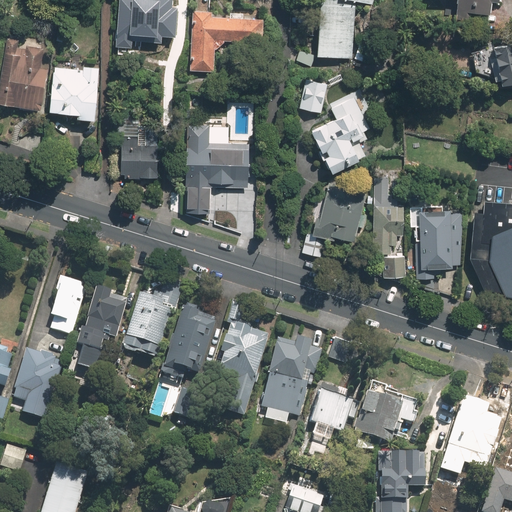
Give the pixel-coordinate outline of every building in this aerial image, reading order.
[(171,0),(118,0),(115,50),(130,51),(131,44),(160,46),(161,40),(174,41),(176,11),(170,10),(171,0)] [(365,0),(312,0),(311,22),(321,23),(318,57),(359,61),(365,0)] [(463,0),(460,14),(473,17),(475,7),(496,11),(498,0),(463,0)] [(189,73),(212,74),(213,51),(215,51),(223,45),(223,43),(261,45),(262,22),(211,20),(211,14),(192,13),(189,73)] [(0,77),(0,106),(38,113),(46,71),(39,70),(43,50),(26,47),(25,51),(16,50),(18,42),(6,40),(0,77)] [(475,79),(484,77),(489,99),(511,94),(511,41),(469,50),(475,79)] [(316,52),(301,48),(298,61),(313,65),(316,52)] [(92,125),(98,70),(83,69),(82,76),(71,74),(72,71),(54,69),(54,75),(52,74),(48,116),(75,119),(75,123),(92,125)] [(331,80),(309,75),(302,106),(324,111),(331,80)] [(332,178),(358,165),(356,162),(365,158),(359,145),(368,141),(364,133),(369,130),(353,99),(330,111),(336,122),(310,135),(332,178)] [(124,120),(123,133),(121,133),(120,179),(155,180),(156,148),(145,148),(145,132),(138,131),(138,121),(124,120)] [(187,184),(250,186),(250,175),(255,175),(256,160),(251,160),(251,142),(212,142),(212,123),(189,123),(187,184)] [(444,142),(418,137),(414,156),(440,161),(444,142)] [(376,251),(393,251),(393,243),(399,243),(400,233),(406,233),(406,202),(400,201),(400,196),(394,196),(394,191),(391,191),(391,177),(377,177),(376,251)] [(335,241),(354,245),(366,192),(329,184),(320,221),(316,220),(311,239),(335,244),(335,241)] [(511,204),(481,202),(479,213),(475,212),(469,262),(490,297),(511,299),(511,204)] [(462,264),(463,207),(420,206),(419,263),(429,264),(429,267),(451,268),(451,264),(462,264)] [(388,275),(407,274),(406,255),(387,256),(388,275)] [(71,333),(88,286),(89,283),(62,273),(55,291),(61,293),(49,325),(71,333)] [(117,336),(128,296),(113,292),(115,286),(100,282),(89,325),(85,324),(80,341),(103,347),(107,333),(117,336)] [(177,307),(181,292),(161,286),(158,295),(141,290),(125,344),(159,354),(174,307),(177,307)] [(188,305),(185,304),(177,332),(175,332),(169,351),(175,353),(174,357),(201,365),(217,314),(200,308),(201,305),(189,301),(188,305)] [(252,328),(254,322),(241,318),(244,305),(232,302),(227,321),(232,323),(224,350),(227,351),(221,370),(239,375),(231,402),(248,407),(269,333),(252,328)] [(314,373),(324,337),(301,331),(298,340),(281,336),(262,404),(300,414),(311,372),(314,373)] [(0,383),(8,386),(13,368),(10,367),(15,350),(10,348),(11,346),(0,342),(0,383)] [(333,342),(329,356),(345,361),(350,346),(333,342)] [(65,355),(29,344),(14,394),(28,398),(24,409),(44,415),(55,379),(58,380),(65,355)] [(202,391),(184,385),(175,411),(194,417),(202,391)] [(386,392),(369,387),(359,424),(356,424),(353,432),(355,432),(354,437),(390,447),(393,439),(397,440),(400,430),(396,429),(397,423),(414,427),(418,416),(414,415),(417,406),(385,397),(386,392)] [(350,417),(355,399),(318,389),(310,421),(340,429),(344,416),(350,417)] [(12,400),(0,395),(0,419),(5,421),(12,400)] [(497,435),(501,422),(487,418),(490,410),(463,401),(440,472),(460,479),(464,467),(485,474),(492,451),(494,451),(499,435),(497,435)] [(511,477),(511,478),(511,477),(511,418),(496,470),(511,474),(511,477)] [(29,448),(8,441),(1,464),(21,470),(29,448)] [(424,491),(424,453),(378,453),(378,475),(381,475),(380,511),(405,511),(405,505),(407,505),(407,491),(424,491)] [(77,511),(92,468),(60,458),(42,511),(77,511)] [(320,511),(327,492),(293,480),(288,493),(291,494),(287,505),(306,511),(320,511)] [(443,491),(433,489),(430,503),(440,505),(443,491)] [(224,503),(210,498),(209,499),(208,499),(208,500),(207,500),(207,501),(206,501),(206,502),(206,503),(205,503),(205,504),(205,505),(204,506),(204,507),(204,508),(204,509),(205,509),(205,510),(205,511),(223,511),(224,511),(224,510),(225,510),(225,509),(225,508),(225,507),(225,506),(225,505),(224,504),(224,503)]
